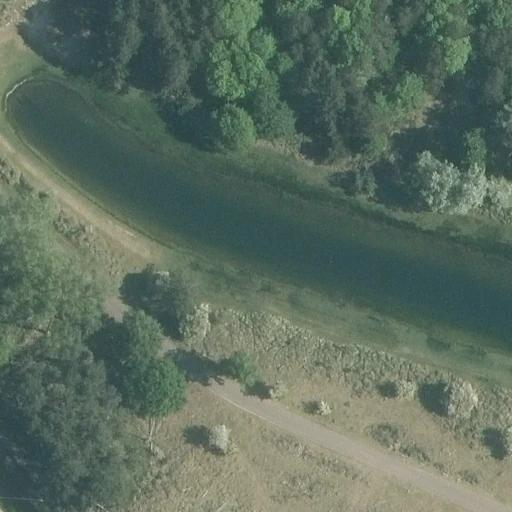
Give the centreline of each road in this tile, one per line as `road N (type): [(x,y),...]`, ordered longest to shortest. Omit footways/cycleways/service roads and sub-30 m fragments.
road 1 (track): [(493,511),(220,390),(0,201)]
road 2 (track): [(0,53),(26,36),(209,145),(511,237)]
